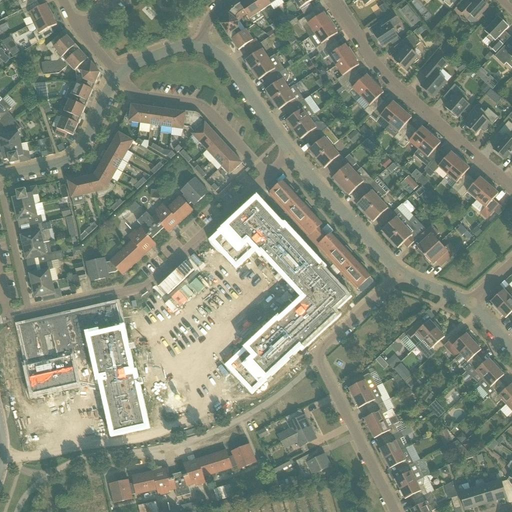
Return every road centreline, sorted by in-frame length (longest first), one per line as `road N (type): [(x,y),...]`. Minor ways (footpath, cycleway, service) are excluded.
road 1 (residential): [(0,323),(152,290),(294,160)]
road 2 (residential): [(395,511),(316,354),(401,274)]
road 3 (residential): [(511,186),(391,80),(333,0)]
road 4 (residential): [(1,463),(170,426)]
road 5 (residential): [(121,77),(80,150),(0,178)]
road 6 (residential): [(401,274),(294,160)]
road 7 (residential): [(294,160),(226,61),(200,45)]
